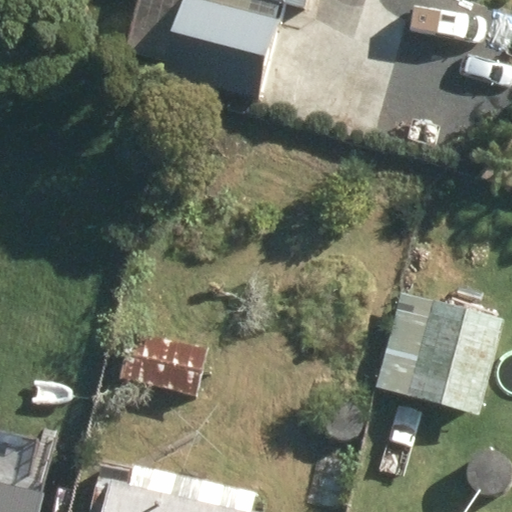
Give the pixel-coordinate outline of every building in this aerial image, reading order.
[(221,0),(295,20),(300,0),(221,0)] [(178,13),(155,92),(249,118),(271,39),(178,13)] [(24,82),(15,116),(63,129),(72,94),(24,82)] [(146,177),(95,171),(90,216),(141,222),(146,177)] [(406,397),(403,406),(475,425),(500,329),(430,311),(428,320),(397,312),(376,390),(406,397)] [(138,344),(126,390),(190,406),(202,360),(138,344)] [(376,412),(363,468),(398,477),(411,420),(376,412)] [(486,492),(494,491),(501,487),(507,481),(510,474),(511,466),(509,458),(504,452),(498,447),(490,445),(482,445),(475,448),(469,453),(465,459),(464,466),(464,474),(467,480),(472,486),(478,490),(486,492)] [(202,511),(126,495),(129,480),(96,473),(87,511),(202,511)] [(0,511),(37,511),(38,511),(0,503),(0,511)]
